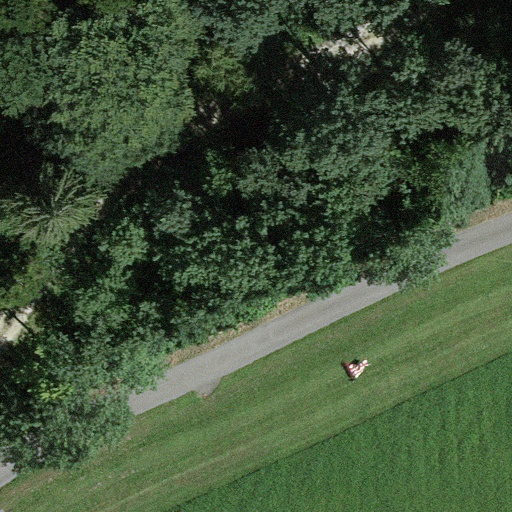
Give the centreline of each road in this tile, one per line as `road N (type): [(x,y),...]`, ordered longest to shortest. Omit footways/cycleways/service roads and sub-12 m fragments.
road 1 (track): [(0,467),(55,430),(511,226)]
road 2 (track): [(0,332),(94,207),(158,146),(422,0)]
